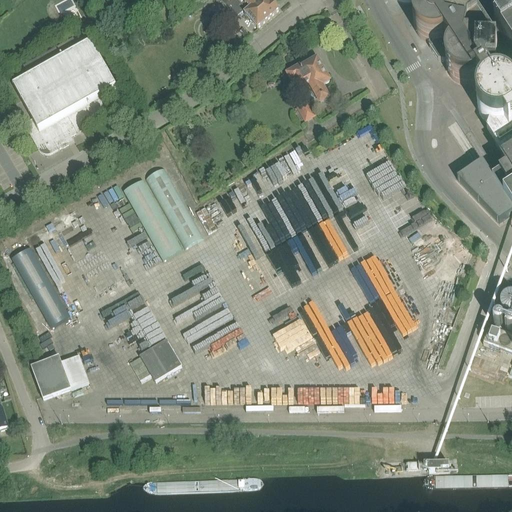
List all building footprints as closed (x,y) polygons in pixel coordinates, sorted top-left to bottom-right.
[(211,0),(209,0),(203,5),(206,10),(214,5),(211,0)] [(220,0),(236,18),(246,10),(247,12),(245,15),(251,22),(258,30),(280,11),(273,3),(271,4),(267,0),(220,0)] [(394,0),(396,0),(396,1),(397,2),(398,2),(399,3),(400,3),(401,3),(402,4),(403,4),(404,4),(405,4),(407,4),(408,4),(409,4),(410,4),(411,4),(412,4),(413,4),(414,4),(415,3),(419,10),(418,10),(417,11),(417,12),(416,13),(416,14),(415,15),(415,16),(415,17),(415,18),(414,19),(414,20),(414,21),(414,22),(414,23),(414,24),(414,25),(414,26),(414,27),(415,28),(415,29),(415,30),(416,31),(416,32),(417,33),(417,34),(418,35),(418,36),(419,37),(420,37),(421,38),(421,39),(422,39),(423,40),(424,41),(425,41),(426,42),(427,42),(428,43),(429,43),(430,43),(431,43),(431,44),(430,48),(436,57),(439,61),(446,63),(446,64),(446,65),(446,66),(446,67),(447,68),(447,69),(447,70),(447,71),(448,72),(448,73),(449,74),(449,75),(450,76),(450,77),(451,77),(452,78),(452,79),(453,80),(454,80),(455,81),(455,82),(456,82),(457,83),(458,83),(459,84),(460,84),(461,84),(462,85),(463,85),(464,85),(465,85),(466,85),(467,85),(468,85),(469,85),(470,85),(471,85),(472,85),(473,84),(474,84),(475,84),(476,83),(477,83),(478,82),(484,91),(483,92),(482,93),(482,94),(481,95),(480,96),(480,97),(479,98),(479,99),(479,100),(478,101),(478,102),(478,103),(478,104),(478,105),(478,106),(478,107),(478,109),(478,110),(478,111),(479,112),(479,113),(479,114),(480,114),(480,115),(481,116),(481,117),(482,118),(482,119),(483,120),(484,120),(485,121),(485,122),(486,123),(487,123),(488,124),(489,124),(490,125),(491,125),(492,126),(493,126),(494,126),(495,126),(496,127),(502,135),(495,143),(504,158),(511,153),(511,156),(502,163),(507,172),(501,176),(493,181),(494,182),(511,209),(511,18),(495,30),(494,30),(490,24),(474,0),(394,0)] [(137,3),(126,12),(134,20),(144,11),(137,3)] [(244,29),(240,33),(245,38),(249,35),(244,29)] [(24,125),(39,151),(40,152),(41,154),(42,155),(44,155),(46,156),(48,156),(49,156),(51,155),(53,155),(64,148),(75,142),(72,138),(113,116),(103,98),(118,90),(113,81),(90,40),(78,46),(74,39),(24,67),(28,74),(12,83),(23,103),(33,120),(24,125)] [(287,75),(292,83),(298,80),(310,102),(318,98),(321,103),(329,99),(322,86),(326,84),(327,85),(329,83),(330,81),(329,78),(327,78),(320,64),(320,63),(319,61),(316,60),(314,61),(313,63),(302,69),(301,67),(287,75)] [(317,117),(308,101),(297,108),(306,124),(317,117)] [(187,143),(179,149),(183,154),(191,148),(187,143)] [(297,151),(290,154),(299,172),(306,168),(297,151)] [(387,158),(377,163),(380,168),(371,173),(373,178),(392,168),(387,158)] [(165,170),(146,181),(185,251),(204,240),(165,170)] [(143,183),(124,193),(163,263),(182,253),(143,183)] [(32,250),(12,261),(52,331),(71,320),(32,250)] [(367,309),(402,290),(381,252),(346,271),(354,285),(354,288),(337,288),(338,307),(316,308),(327,302),(326,298),(300,312),(284,313),(287,318),(297,322),(292,332),(283,337),(285,341),(314,340),(317,346),(327,340),(315,317),(329,323),(328,313),(335,310),(337,314),(339,310),(341,315),(349,314),(351,319),(364,312),(364,302),(367,309)] [(208,282),(230,274),(226,264),(204,272),(208,282)] [(511,294),(504,292),(484,346),(511,356),(511,294)] [(404,355),(388,321),(402,315),(395,301),(363,315),(368,327),(374,324),(388,353),(396,349),(400,357),(404,355)] [(182,368),(167,342),(140,357),(155,384),(182,368)] [(39,366),(32,368),(43,398),(44,402),(72,391),(62,364),(60,358),(45,363),(39,366)] [(0,430),(8,428),(2,408),(0,401),(0,430)]
